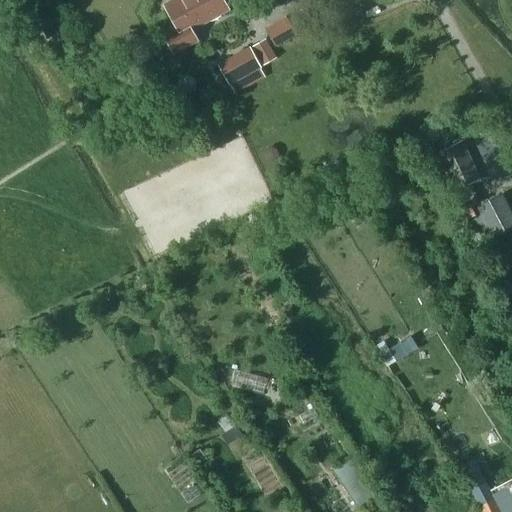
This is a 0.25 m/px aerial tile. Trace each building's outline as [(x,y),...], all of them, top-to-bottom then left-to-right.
[(168,15),(172,18),(178,28),(165,35),(174,53),(197,40),(191,29),(228,8),(223,0),(168,0),(165,5),(165,10),(168,15)] [(55,35),(43,14),(32,21),(39,33),(44,31),(48,39),(55,35)] [(252,46),(263,65),(277,57),(266,38),(252,46)] [(218,63),(235,93),(267,75),(250,45),(218,63)] [(481,178),(463,140),(437,152),(455,190),(481,178)] [(267,149),(265,154),(266,159),(271,162),(277,160),(279,155),(277,149),(272,147),(267,149)] [(466,210),(481,202),(473,186),(458,194),(466,210)] [(511,243),(500,251),(508,265),(511,262),(511,243)] [(505,289),(499,292),(503,299),(509,296),(505,289)] [(389,346),(384,339),(376,344),(391,365),(411,351),(401,337),(389,346)] [(232,385),(253,390),(257,376),(236,370),(232,385)] [(225,430),(221,432),(228,441),(241,433),(243,437),(252,431),(245,421),(237,426),(236,423),(235,423),(228,413),(218,420),(225,430)] [(199,469),(209,461),(200,449),(190,456),(199,469)] [(355,454),(334,465),(355,506),(376,496),(355,454)] [(474,494),(482,511),(501,511),(489,486),(474,494)]
